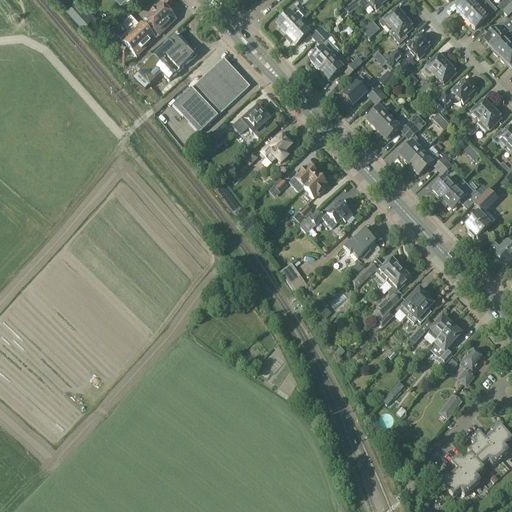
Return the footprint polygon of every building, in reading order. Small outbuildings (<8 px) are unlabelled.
[(68,12),(81,25),(82,25),(91,16),(77,0),(67,9),(67,10),(68,12)] [(360,6),(359,4),(361,3),(364,0),(356,0),(344,9),(349,15),(359,7),(360,6)] [(359,4),(360,6),(359,7),(362,11),(370,5),(376,12),(382,7),(381,5),(387,1),(386,0),(364,0),(361,3),(359,4)] [(481,5),(476,0),(466,0),(455,11),(465,21),(481,5)] [(502,12),(511,4),(507,0),(505,0),(497,8),(502,12)] [(511,4),(502,12),(507,18),(511,13),(511,4)] [(490,8),(487,11),(481,5),(465,21),(473,30),(493,11),(490,8)] [(113,33),(135,57),(158,36),(158,37),(175,21),(161,7),(138,28),(130,18),(113,33)] [(276,27),(286,37),(299,25),(299,26),(305,20),(293,7),(286,14),(288,16),(276,27)] [(400,14),(399,15),(395,10),(379,24),(383,29),(386,26),(391,31),(404,20),(405,19),(400,14)] [(500,23),(496,28),(495,29),(493,27),(487,33),(488,34),(483,40),(488,45),(487,46),(491,49),(504,36),(511,27),(511,18),(504,27),(500,23)] [(412,30),(408,25),(409,24),(405,19),(404,20),(391,31),(388,33),(399,45),(406,39),(404,36),(412,30)] [(368,40),(379,31),(372,23),(361,32),(368,40)] [(299,25),(286,37),(295,47),(309,35),(299,26),(299,25)] [(511,27),(504,36),(491,49),(494,52),(493,53),(497,57),(498,56),(499,57),(504,51),(506,54),(511,48),(509,46),(511,42),(511,39),(509,37),(511,34),(511,27)] [(311,38),(315,43),(324,34),(320,30),(311,38)] [(324,34),(315,43),(320,47),(319,47),(322,50),(309,62),(319,72),(332,60),(338,55),(325,42),(328,39),(324,34)] [(115,64),(114,64),(115,65),(119,70),(131,84),(140,95),(144,100),(144,101),(145,101),(151,108),(160,100),(160,99),(153,92),(149,87),(162,75),(169,82),(194,59),(173,37),(171,35),(165,41),(167,43),(152,57),(149,55),(138,65),(115,64)] [(427,46),(428,45),(424,41),(423,42),(419,37),(407,48),(403,44),(385,61),(392,69),(406,56),(408,58),(412,53),(419,60),(424,55),(422,53),(428,47),(427,46)] [(504,51),(499,57),(501,59),(500,60),(504,64),(505,63),(508,66),(511,62),(511,47),(511,48),(506,54),(504,51)] [(349,62),(351,64),(343,73),(348,78),(362,63),(356,58),(354,57),(349,62)] [(442,62),(443,61),(439,57),(438,58),(437,57),(421,73),(429,82),(433,77),(445,65),(442,62)] [(342,70),(332,60),(319,72),(329,82),(342,70)] [(221,62),(211,71),(172,107),(198,136),(247,90),(221,62)] [(445,65),(433,77),(443,87),(455,75),(454,74),(455,73),(451,69),(450,70),(445,65)] [(404,66),(397,72),(405,80),(412,74),(404,66)] [(379,82),(384,88),(397,76),(394,73),(390,76),(388,73),(379,82)] [(411,76),(405,82),(412,89),(418,83),(411,76)] [(462,82),(451,94),(452,94),(449,98),(445,93),(432,106),(441,115),(444,111),(445,112),(454,102),(453,101),(456,98),(463,105),(469,100),(467,98),(472,92),(471,91),(472,90),(468,86),(467,87),(462,82)] [(432,87),(428,83),(422,90),(417,95),(421,98),(432,87)] [(364,94),(355,84),(342,96),(351,106),(364,94)] [(371,101),(380,93),(376,89),(367,97),(371,101)] [(385,97),(380,93),(371,101),(376,106),(385,97)] [(476,125),(477,125),(491,111),(487,107),(488,106),(484,102),(483,103),(482,102),(470,114),(472,116),(470,118),(476,125)] [(365,121),(375,132),(388,119),(379,109),(365,121)] [(247,129),(253,136),(254,136),(258,140),(266,133),(262,127),(264,125),(266,126),(269,124),(269,121),(267,118),(264,119),(257,110),(253,114),(250,112),(232,128),(240,136),(247,129)] [(488,132),(500,120),(499,119),(500,118),(496,114),(495,115),(491,111),(477,125),(476,125),(475,126),(484,135),(487,131),(488,132)] [(396,127),(388,119),(375,132),(385,142),(397,130),(400,134),(404,139),(422,123),(418,118),(405,129),(402,126),(396,127)] [(426,127),(422,123),(404,139),(408,143),(409,142),(414,138),(426,127)] [(216,144),(229,131),(223,124),(209,137),(216,144)] [(463,138),(473,128),(470,125),(463,131),(464,132),(460,135),(463,138)] [(473,128),(463,138),(466,141),(469,137),(470,138),(477,131),(473,128)] [(501,131),(491,140),(497,146),(498,145),(499,144),(505,149),(511,142),(511,131),(508,128),(505,131),(503,133),(501,131)] [(271,166),(276,161),(280,165),(287,159),(283,155),(290,148),(280,138),(271,146),(270,145),(260,155),(259,158),(262,161),(265,160),(271,166)] [(399,157),(408,167),(426,151),(416,140),(411,145),(399,157)] [(463,150),(467,155),(471,150),(467,146),(463,150)] [(185,152),(186,153),(188,155),(188,156),(194,150),(193,149),(191,147),(185,152)] [(488,153),(482,147),(477,153),(482,158),(488,153)] [(430,166),(437,173),(447,164),(446,163),(449,161),(443,154),(439,158),(441,161),(438,164),(426,151),(408,167),(418,178),(430,166)] [(249,167),(257,159),(252,154),(244,161),(249,167)] [(447,164),(437,173),(442,179),(443,178),(452,169),(447,164)] [(508,171),(502,164),(495,171),(501,178),(508,171)] [(294,181),(289,185),(298,195),(303,190),(304,191),(318,177),(315,174),(314,172),(312,171),(308,167),(304,170),(303,168),(296,175),(298,177),(294,181)] [(511,170),(502,180),(507,184),(511,178),(511,170)] [(318,177),(304,191),(313,201),(316,197),(318,199),(325,192),(323,191),(327,187),(323,183),(322,181),(320,180),(318,177)] [(444,181),(432,192),(442,202),(455,190),(445,179),(444,181)] [(280,194),(287,187),(282,182),(274,189),(280,194)] [(455,190),(442,202),(451,212),(459,205),(466,212),(480,199),(481,200),(487,194),(483,190),(481,190),(476,195),(475,193),(473,194),(462,183),(455,190)] [(481,200),(474,206),(482,215),(483,215),(486,211),(496,202),(488,193),(487,194),(481,200)] [(324,219),(322,221),(331,231),(341,221),(344,224),(345,223),(349,227),(355,221),(351,218),(352,217),(340,204),(326,216),(327,216),(324,219)] [(305,207),(298,214),(303,219),(310,212),(305,207)] [(299,228),(306,236),(315,227),(322,221),(324,219),(319,213),(310,221),(309,219),(299,228)] [(464,226),(470,232),(468,235),(473,241),(475,239),(481,245),(489,238),(483,232),(492,224),(486,218),(483,220),(477,214),(464,226)] [(366,231),(358,239),(355,237),(342,249),(349,256),(351,254),(355,258),(372,242),(368,238),(370,236),(366,231)] [(382,252),(372,242),(355,258),(357,261),(364,268),(382,252)] [(495,244),(489,249),(494,255),(493,256),(505,268),(511,261),(511,250),(505,244),(500,249),(495,244)] [(382,276),(387,281),(399,269),(390,259),(375,273),(380,278),(382,276)] [(370,263),(348,284),(355,291),(377,271),(370,263)] [(289,286),(300,278),(291,265),(280,273),(288,286),(289,286)] [(409,280),(399,269),(387,281),(382,286),(389,294),(389,298),(376,311),(382,317),(398,302),(393,297),(393,294),(395,293),(409,280)] [(405,319),(425,298),(418,291),(398,312),(405,319)] [(426,298),(425,298),(405,319),(413,326),(416,322),(420,326),(429,316),(426,312),(432,306),(425,299),(426,298)] [(388,313),(376,324),(381,329),(393,318),(388,313)] [(436,343),(451,327),(442,318),(427,334),(436,343)] [(436,343),(429,351),(439,360),(446,353),(444,352),(456,340),(459,342),(462,339),(459,336),(460,335),(451,327),(436,343)] [(420,330),(409,342),(414,347),(425,334),(420,330)] [(345,352),(340,347),(334,353),(339,358),(345,352)] [(391,352),(385,358),(389,361),(395,355),(391,352)] [(459,367),(464,372),(456,382),(466,389),(474,379),(469,375),(476,368),(475,367),(481,360),(471,352),(459,367)] [(446,353),(439,360),(445,365),(451,358),(446,353)] [(386,406),(403,388),(398,383),(381,402),(386,406)] [(453,397),(439,415),(447,421),(461,404),(453,397)] [(369,419),(367,420),(376,440),(378,444),(379,443),(384,438),(373,416),(369,419)] [(450,466),(455,471),(447,478),(447,477),(439,484),(452,499),(460,492),(464,497),(480,483),(476,478),(483,472),(480,469),(488,462),(492,467),(508,454),(503,449),(511,442),(498,427),(489,434),(490,435),(483,441),(478,435),(470,442),(475,447),(467,454),(469,457),(462,463),(458,458),(450,466)] [(390,454),(402,439),(392,430),(379,445),(390,454)] [(490,480),(491,481),(494,485),(498,481),(495,477),(494,476),(490,480)]
